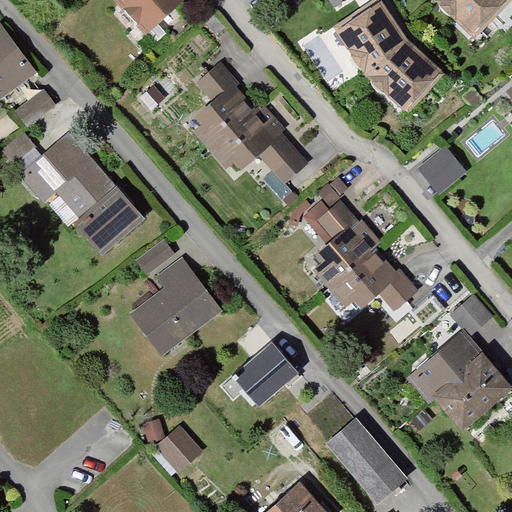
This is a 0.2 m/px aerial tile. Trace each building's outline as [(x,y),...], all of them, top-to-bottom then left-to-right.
[(185,0),(184,0),(115,0),(112,3),(141,37),(185,0)] [(433,0),(436,4),(478,42),(511,1),(510,0),(433,0)] [(381,1),(336,37),(372,83),(409,116),(445,78),(408,40),(381,1)] [(0,100),(31,77),(2,39),(0,40),(0,100)] [(201,61),(210,66),(221,57),(214,49),(201,61)] [(243,122),(254,112),(216,67),(204,77),(219,94),(200,109),(208,119),(222,139),(243,122)] [(243,122),(222,139),(237,156),(244,165),(263,149),(288,178),(307,162),(260,107),(254,112),(243,122)] [(208,119),(200,109),(179,126),(223,180),(244,165),(237,156),(222,139),(208,119)] [(130,219),(61,138),(14,178),(40,208),(50,199),(94,250),(130,219)] [(444,148),(415,170),(435,196),(463,174),(444,148)] [(315,195),(323,206),(344,190),(335,179),(315,195)] [(339,270),(369,245),(374,241),(340,200),(323,215),(339,234),(322,248),(339,270)] [(157,295),(125,320),(159,363),(219,315),(162,244),(133,266),(157,295)] [(369,245),(339,270),(367,304),(385,286),(403,305),(415,293),(369,245)] [(367,304),(322,248),(307,260),(352,316),(367,304)] [(447,317),(466,340),(490,320),(471,297),(447,317)] [(510,396),(457,335),(404,379),(456,441),(510,396)] [(271,347),(232,379),(256,409),(295,377),(271,347)] [(319,450),(369,511),(401,485),(350,424),(319,450)] [(171,432),(150,452),(175,478),(196,459),(171,432)] [(317,511),(296,486),(264,511),(317,511)]
